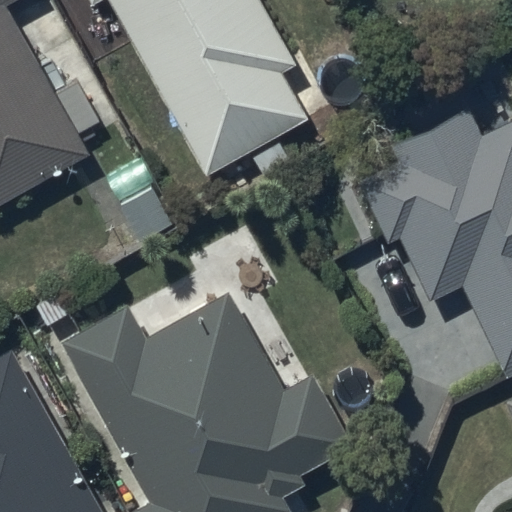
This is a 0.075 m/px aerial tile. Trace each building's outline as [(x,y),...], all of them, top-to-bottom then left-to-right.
[(10,0),(0,0),(0,204),(85,153),(5,3),(10,0)] [(98,0),(112,0),(205,173),(330,107),(300,51),(293,54),(264,0),(92,0),(94,2),(98,0)] [(398,158),(356,177),(387,243),(399,237),(429,301),(462,285),(505,377),(511,373),(511,122),(483,136),(469,108),(391,144),(398,158)] [(130,303),(64,339),(151,501),(133,510),(134,511),(288,511),(293,509),(285,494),(307,482),(302,474),(355,445),(314,371),(284,387),(231,289),(147,334),(130,303)] [(106,511),(12,346),(0,352),(0,511),(106,511)]
